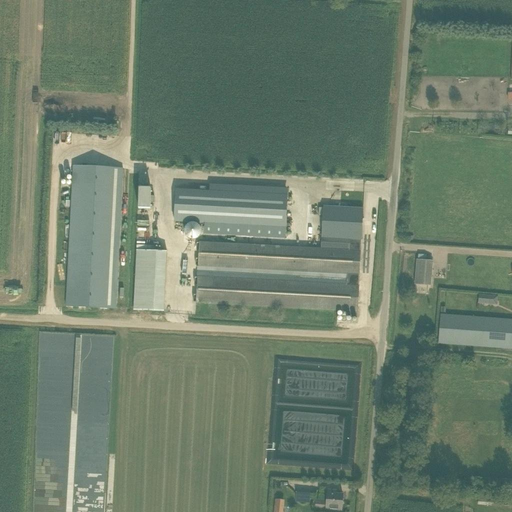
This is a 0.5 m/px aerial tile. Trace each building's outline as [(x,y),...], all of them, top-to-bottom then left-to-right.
[(123,169),(73,166),(66,307),(116,309),(123,169)] [(139,188),(138,209),(150,210),(151,189),(139,188)] [(204,234),(244,236),(285,239),(287,195),(176,189),(174,222),(204,224),(204,234)] [(199,242),(197,277),(198,277),(197,302),(347,311),(346,317),(356,317),(357,311),(359,286),(358,286),(359,274),(361,252),(360,252),(361,240),(363,209),(323,207),(321,238),(321,249),(199,242)] [(135,250),(133,311),(164,312),(166,251),(135,250)] [(434,262),(417,260),(415,285),(431,286),(434,262)] [(496,306),(498,296),(479,294),(477,303),(496,306)] [(511,349),(511,321),(441,315),(438,343),(511,349)] [(497,378),(498,362),(478,361),(477,377),(497,378)] [(335,494),(336,491),(328,491),(327,501),(316,500),(315,509),(326,510),(325,511),(341,511),(343,495),(335,494)] [(252,511),(253,503),(106,495),(104,511),(252,511)] [(282,511),(284,500),(275,499),(273,511),(282,511)]
